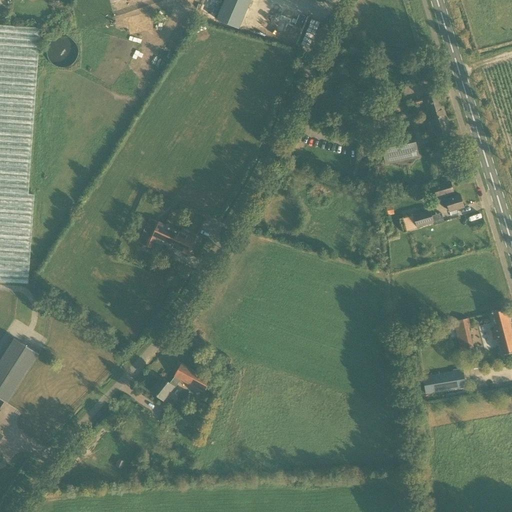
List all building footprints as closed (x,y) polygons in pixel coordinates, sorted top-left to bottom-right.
[(119,17),(117,28),(141,32),(142,26),(137,25),(137,20),(119,17)] [(28,194),(40,28),(1,25),(0,25),(0,282),(27,284),(34,194),(28,194)] [(77,49),(78,46),(77,43),(76,40),(75,38),(73,35),(71,33),(68,32),(65,31),(62,31),(60,31),(56,32),(54,33),(51,35),(49,38),(48,41),(47,44),(47,47),(47,50),(48,53),(50,56),(52,57),(54,59),(57,61),(60,61),(62,61),(65,61),(68,60),(71,59),(73,57),(75,54),(76,52),(77,49)] [(424,98),(431,119),(425,121),(430,138),(450,132),(439,94),(424,98)] [(406,100),(386,105),(389,115),(408,109),(406,100)] [(405,157),(419,154),(415,135),(380,142),(385,162),(402,158),(401,156),(404,155),(405,157)] [(450,211),(464,207),(461,195),(455,197),(451,182),(435,187),(437,197),(445,194),(450,211)] [(415,196),(419,202),(427,198),(423,192),(415,196)] [(417,227),(417,228),(434,223),(431,211),(414,216),(404,219),(408,230),(417,227)] [(196,239),(153,220),(149,218),(138,243),(147,247),(151,238),(152,238),(188,255),(196,239)] [(502,355),(511,352),(511,330),(506,309),(491,313),(495,329),(490,331),(492,340),(497,338),(502,355)] [(462,360),(475,357),(466,318),(453,321),(462,360)] [(0,355),(0,398),(7,403),(36,352),(11,337),(0,355)] [(212,379),(182,363),(174,376),(175,377),(170,383),(162,377),(152,391),(163,399),(174,387),(175,387),(180,381),(182,381),(204,392),(212,379)] [(426,394),(465,387),(463,371),(423,377),(426,394)] [(183,432),(190,416),(169,406),(162,422),(183,432)]
